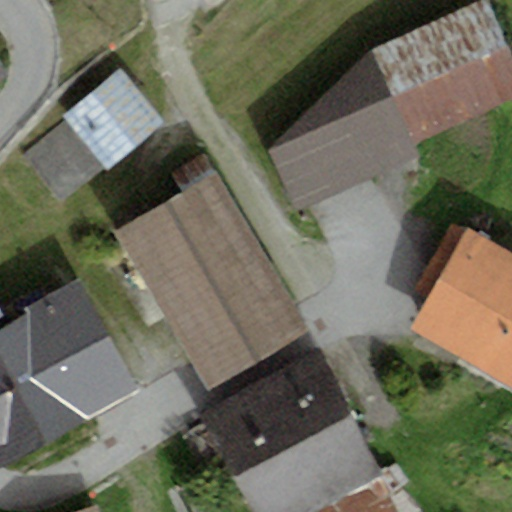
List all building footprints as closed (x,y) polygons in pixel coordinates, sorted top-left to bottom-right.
[(483,0),(372,50),(269,148),(294,210),(422,155),(412,143),(511,97),(511,59),(483,0)] [(0,63),(0,87),(11,78),(0,63)] [(163,124),(120,69),(61,116),(66,121),(104,168),(107,172),(163,124)] [(63,202),(104,168),(66,121),(24,155),(63,202)] [(214,172),(112,232),(206,388),(308,327),(214,172)] [(428,299),(466,232),(453,224),(415,291),(428,299)] [(511,387),(511,257),(466,232),(428,299),(410,331),(511,387)] [(0,469),(138,390),(78,279),(24,309),(26,316),(0,330),(0,469)] [(318,354),(202,418),(254,511),(312,511),(373,479),(384,472),(318,354)] [(392,511),(373,479),(312,511),(392,511)]
